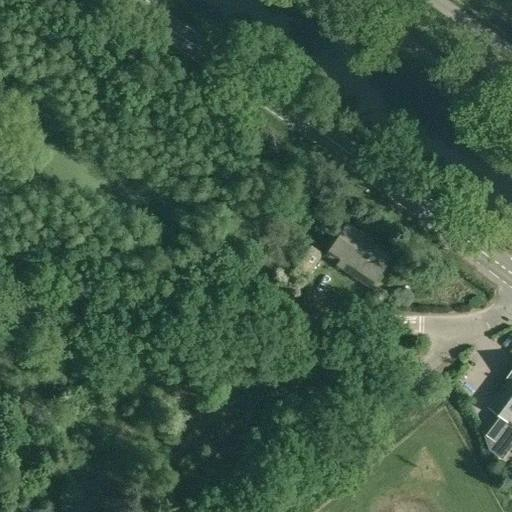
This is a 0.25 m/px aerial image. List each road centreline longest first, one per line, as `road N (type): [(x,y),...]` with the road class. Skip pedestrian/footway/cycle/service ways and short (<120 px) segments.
road 1 (secondary): [(511,274),(124,0)]
road 2 (unclassified): [(420,324),(0,313)]
road 3 (unclassified): [(241,511),(481,324)]
